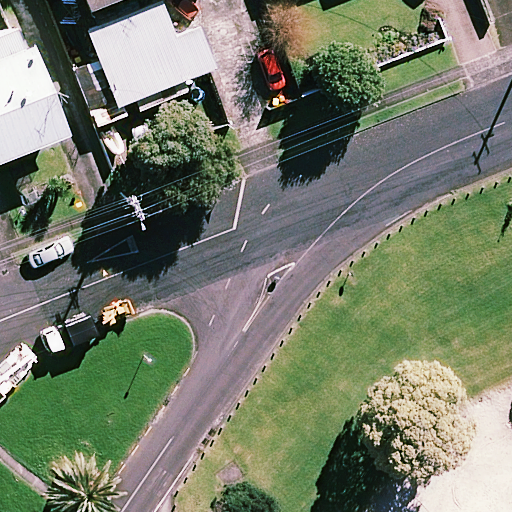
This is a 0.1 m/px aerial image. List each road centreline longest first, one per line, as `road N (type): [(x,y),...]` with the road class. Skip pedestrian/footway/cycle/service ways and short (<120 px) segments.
road 1 (residential): [(352,203),(292,264),(120,511)]
road 2 (residential): [(0,319),(235,231),(352,203)]
road 3 (residential): [(511,118),(408,165),(352,203)]
